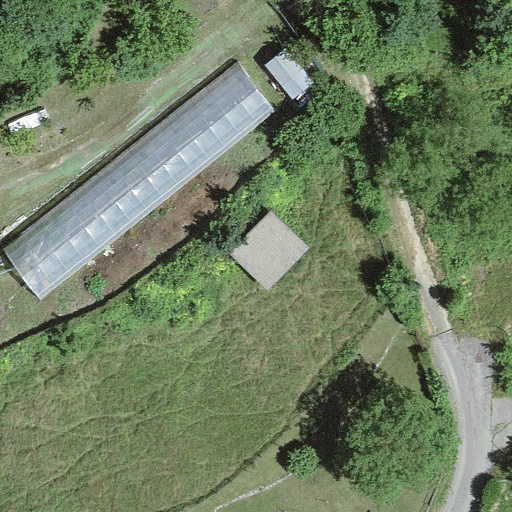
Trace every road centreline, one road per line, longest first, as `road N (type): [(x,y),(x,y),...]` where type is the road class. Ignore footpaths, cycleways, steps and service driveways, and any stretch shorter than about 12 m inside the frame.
road 1 (residential): [(452,511),(471,460),(472,420),(333,0)]
road 2 (residential): [(203,0),(165,37),(0,114)]
